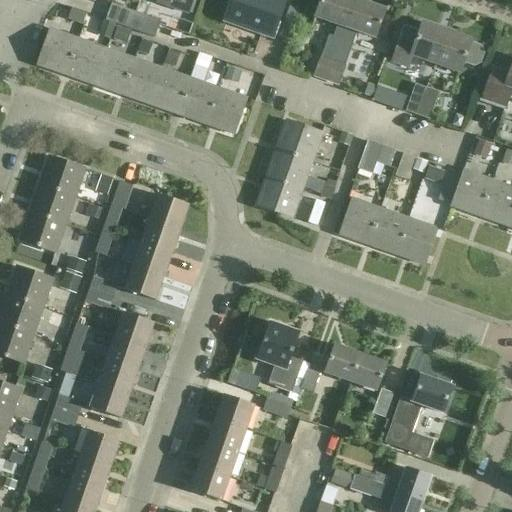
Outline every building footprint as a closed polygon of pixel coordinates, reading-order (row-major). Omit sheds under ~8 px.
[(158,0),(158,3),(187,14),(192,0),(158,0)] [(231,0),(224,22),(272,39),(286,0),(231,0)] [(333,38),(329,37),(314,76),(326,80),(354,0),(321,0),(315,18),(337,25),(333,38)] [(384,10),(355,0),(354,0),(326,80),(338,85),(357,32),(374,38),(384,10)] [(111,4),(106,20),(115,25),(129,30),(136,13),(111,4)] [(289,6),(278,37),(288,41),(299,10),(289,6)] [(86,13),(71,8),(67,20),(71,21),(83,25),(86,13)] [(160,21),(136,13),(129,30),(154,38),(160,21)] [(115,25),(106,20),(105,22),(103,21),(98,36),(109,40),(115,25)] [(435,65),(447,32),(422,23),(414,47),(399,42),(392,62),(407,68),(411,56),(435,65)] [(118,27),(113,39),(124,44),(129,32),(118,27)] [(56,67),(68,71),(79,40),(50,30),(37,66),(38,67),(38,66),(53,71),(56,67)] [(471,41),(447,32),(435,65),(459,74),(463,62),(475,66),(480,63),(484,53),(481,47),(470,43),(471,41)] [(79,40),(68,71),(79,75),(79,80),(94,86),(107,50),(79,40)] [(141,40),(137,52),(148,56),(153,44),(141,40)] [(111,86),(124,91),(135,60),(107,50),(94,86),(108,91),(111,86)] [(168,50),(164,64),(176,68),(180,55),(168,50)] [(135,100),(150,105),(163,70),(135,60),(124,91),(135,95),(135,100)] [(505,109),(509,97),(511,98),(511,65),(509,74),(493,68),(482,101),(505,109)] [(228,67),(224,80),(237,84),(241,72),(228,67)] [(180,110),(190,80),(163,70),(150,105),(164,110),(167,106),(180,110)] [(206,125),(207,120),(218,89),(190,80),(180,110),(191,114),(190,120),(206,125)] [(367,84),(363,95),(372,98),(376,87),(367,84)] [(417,116),(427,89),(415,85),(406,112),(417,116)] [(246,99),(218,89),(207,120),(219,124),(218,129),(233,135),(232,135),(233,135),(246,99)] [(389,89),(384,104),(399,109),(404,95),(389,89)] [(438,93),(427,89),(417,116),(429,120),(438,93)] [(281,152),(312,163),(322,134),(286,121),(286,122),(281,137),(285,140),(281,152)] [(341,132),(337,143),(348,147),(352,136),(341,132)] [(478,140),(473,155),(486,160),(491,145),(478,140)] [(511,152),(506,150),(501,163),(511,167),(511,152)] [(266,178),(271,180),(302,191),(312,163),(281,152),(277,163),(272,163),(266,178)] [(85,170),(49,157),(43,172),(47,175),(43,186),(75,197),(85,170)] [(416,159),(412,170),(423,174),(427,163),(416,159)] [(428,167),(424,180),(440,185),(444,172),(428,167)] [(464,171),(453,203),(451,207),(452,208),(452,207),(466,212),(469,208),(481,212),(492,181),(464,171)] [(106,179),(106,178),(101,176),(95,192),(108,197),(114,181),(106,179)] [(302,191),(271,180),(267,191),(262,191),(256,206),(292,219),(302,191)] [(511,188),(492,181),(481,212),(493,216),(493,222),(508,227),(511,214),(511,188)] [(124,210),(126,205),(132,186),(120,182),(112,206),(121,209),(124,210)] [(75,197),(43,186),(39,185),(34,200),(37,203),(34,214),(66,225),(75,197)] [(321,195),(320,197),(330,200),(334,188),(324,185),(321,195)] [(158,195),(151,214),(149,219),(180,230),(188,206),(158,195)] [(380,210),(352,200),(339,236),(340,236),(355,241),(358,236),(369,240),(380,210)] [(88,205),(84,215),(97,220),(101,210),(88,205)] [(113,233),(121,209),(112,206),(103,230),(113,233)] [(381,250),(395,255),(408,220),(380,210),(369,240),(381,245),(381,250)] [(66,225),(34,214),(30,212),(24,228),(28,230),(24,241),(20,240),(20,241),(56,254),(66,225)] [(180,230),(149,219),(141,243),(172,254),(180,230)] [(437,230),(408,220),(395,255),(396,255),(398,250),(409,254),(409,260),(423,265),(424,266),(437,230)] [(105,256),(113,233),(103,230),(95,253),(105,256)] [(172,254),(141,243),(133,267),(163,277),(172,254)] [(70,258),(66,270),(81,275),(85,264),(70,258)] [(163,277),(133,267),(125,291),(155,301),(163,277)] [(53,280),(35,274),(17,268),(11,283),(15,285),(11,297),(7,295),(7,296),(43,308),(53,280)] [(65,273),(60,290),(75,295),(81,278),(65,273)] [(117,286),(93,278),(89,290),(113,298),(117,286)] [(109,310),(113,298),(89,290),(85,302),(109,310)] [(43,308),(7,296),(2,310),(5,313),(1,324),(0,323),(0,324),(33,336),(43,308)] [(153,324),(134,317),(123,313),(115,337),(145,348),(153,324)] [(63,316),(60,327),(68,329),(71,318),(63,316)] [(267,384),(271,386),(292,393),(302,362),(290,358),(299,333),(270,323),(260,351),(277,357),(267,384)] [(33,336),(0,324),(0,355),(23,364),(33,336)] [(69,349),(79,352),(88,328),(77,324),(69,349)] [(137,372),(145,348),(115,337),(106,361),(137,372)] [(335,346),(328,365),(325,373),(351,382),(360,355),(335,346)] [(86,355),(79,352),(69,349),(61,371),(78,377),(86,355)] [(360,355),(351,382),(376,391),(386,364),(360,355)] [(129,396),(137,372),(106,361),(98,385),(129,396)] [(48,384),(52,371),(36,365),(31,378),(48,384)] [(321,369),(310,366),(302,390),(313,394),(321,369)] [(401,397),(392,421),(412,428),(420,406),(442,413),(452,387),(421,376),(413,401),(401,397)] [(0,414),(11,418),(21,391),(0,383),(0,414)] [(120,419),(129,396),(98,385),(90,409),(120,419)] [(37,386),(33,398),(47,403),(51,390),(37,386)] [(394,395),(382,391),(374,415),(386,419),(394,395)] [(83,405),(59,396),(54,408),(79,416),(83,405)] [(216,420),(246,430),(254,406),(224,396),(216,420)] [(290,408),(267,400),(262,413),(286,421),(290,408)] [(54,408),(50,420),(74,428),(79,416),(54,408)] [(11,418),(0,414),(0,445),(1,446),(11,418)] [(216,420),(207,443),(237,454),(246,430),(216,420)] [(25,424),(21,437),(36,441),(39,429),(25,424)] [(88,432),(82,450),(80,455),(111,466),(119,442),(88,432)] [(45,470),(53,446),(42,442),(34,466),(45,470)] [(291,447),(288,446),(276,442),(272,452),(277,454),(272,467),(283,470),(291,447)] [(207,443),(199,467),(229,478),(237,454),(207,443)] [(0,471),(4,473),(8,461),(11,451),(1,447),(1,446),(0,445),(0,471)] [(11,451),(8,461),(22,466),(25,455),(11,451)] [(102,490),(111,466),(80,455),(72,479),(102,490)] [(45,470),(34,466),(26,490),(37,494),(45,470)] [(191,491),(210,498),(221,502),(229,478),(199,467),(191,491)] [(264,490),(272,493),(275,494),(283,470),(272,467),(264,490)] [(418,511),(423,500),(398,491),(387,487),(358,477),(355,475),(354,476),(336,469),(331,483),(350,490),(350,489),(381,500),(378,510),(384,511),(418,511)] [(398,491),(423,500),(431,477),(406,469),(398,491)] [(361,470),(358,477),(387,487),(390,478),(375,472),(374,475),(361,470)] [(6,479),(3,487),(14,491),(17,483),(6,479)] [(89,511),(94,511),(102,490),(72,479),(64,503),(89,511)] [(89,511),(64,503),(60,511),(89,511)]
